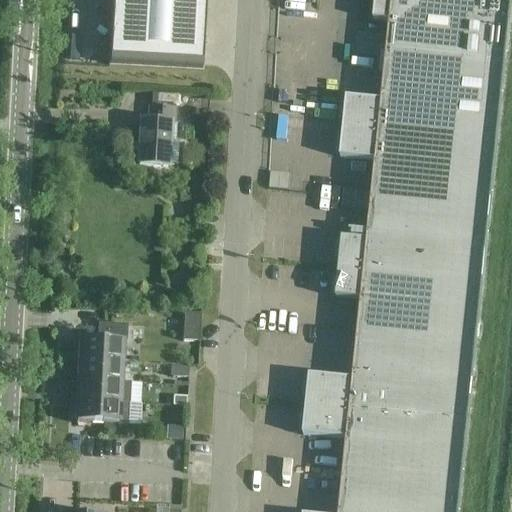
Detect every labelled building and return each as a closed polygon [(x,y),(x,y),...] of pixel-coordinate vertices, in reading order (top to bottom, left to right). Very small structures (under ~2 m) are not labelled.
[(112,0),(108,68),(201,73),(205,18),(206,1),(205,0),(112,0)] [(374,0),(373,22),(389,24),(386,54),(505,66),(511,6),(452,0),(374,0)] [(343,127),(343,129),(497,145),(505,66),(386,54),(381,103),(346,100),(343,127)] [(152,95),(151,100),(151,105),(178,107),(179,97),(152,95)] [(174,125),(174,112),(148,110),(148,122),(140,122),(140,123),(141,123),(138,167),(166,169),(167,166),(176,166),(177,146),(174,146),(175,126),(174,126),(174,125)] [(342,131),(339,159),(375,163),(372,193),(491,205),(497,145),(343,129),(342,131)] [(338,268),(338,270),(483,285),(491,205),(372,193),(366,242),(341,240),(338,268)] [(338,271),(335,300),(360,302),(360,305),(357,332),(477,344),(481,305),(483,285),(338,270),(338,271)] [(184,315),(182,343),(198,344),(200,316),(184,315)] [(80,339),(79,362),(101,363),(121,364),(122,344),(127,344),(127,327),(97,325),(96,342),(81,341),(81,339),(80,339)] [(306,405),(305,407),(468,424),(477,344),(357,332),(352,382),(309,377),(306,405)] [(79,362),(78,382),(119,385),(121,364),(101,363),(79,362)] [(165,378),(187,379),(187,369),(165,368),(165,378)] [(78,382),(77,403),(87,403),(128,405),(140,406),(141,386),(129,385),(119,385),(78,382)] [(173,398),(172,408),(186,408),(186,399),(173,398)] [(77,403),(76,426),(77,426),(77,424),(117,426),(127,427),(128,405),(87,403),(77,403)] [(305,409),(302,437),(346,442),(343,471),(462,484),(468,424),(305,407),(305,409)] [(164,428),(163,442),(183,443),(184,429),(164,428)] [(459,511),(462,484),(343,471),(338,511),(459,511)]
